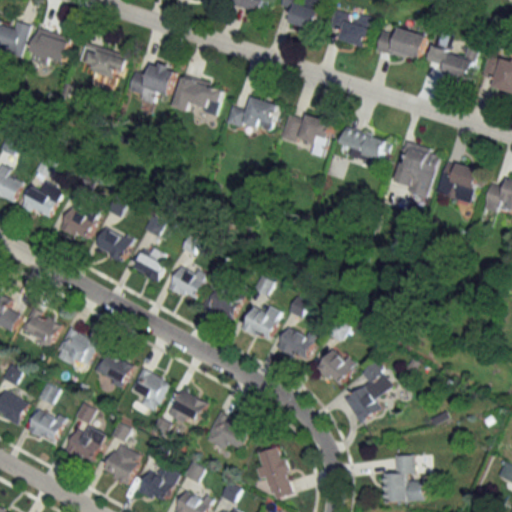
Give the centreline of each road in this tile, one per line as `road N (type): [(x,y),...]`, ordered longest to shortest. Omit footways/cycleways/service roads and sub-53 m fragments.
road 1 (residential): [(320,511),(325,471),(299,415),(0,242)]
road 2 (residential): [(511,137),(93,0)]
